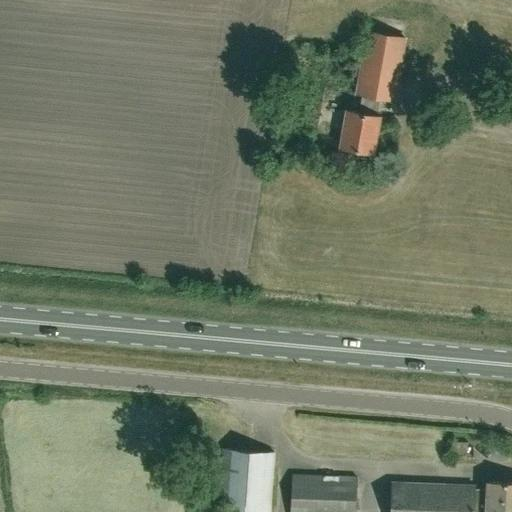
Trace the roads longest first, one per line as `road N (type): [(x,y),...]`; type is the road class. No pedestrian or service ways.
road 1 (unclassified): [(511,422),(0,370)]
road 2 (primary): [(511,364),(0,318)]
